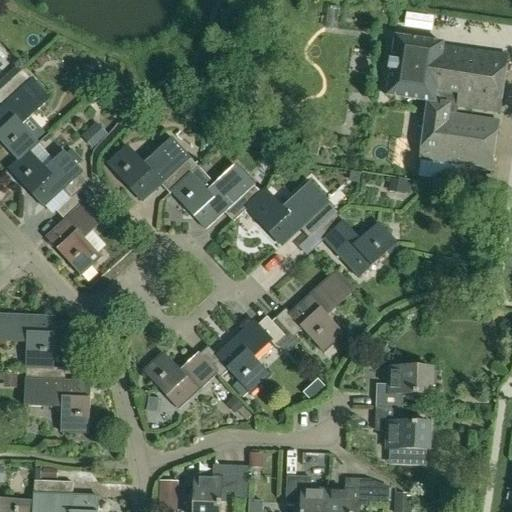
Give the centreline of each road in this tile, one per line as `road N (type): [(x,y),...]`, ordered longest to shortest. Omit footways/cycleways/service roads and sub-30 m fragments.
road 1 (residential): [(145,276),(140,289),(176,326),(209,313),(220,298),(225,279),(218,262),(194,243),(156,258)]
road 2 (residential): [(150,460),(219,437),(316,436),(326,432),(324,410)]
road 3 (residential): [(150,460),(128,384),(93,312)]
